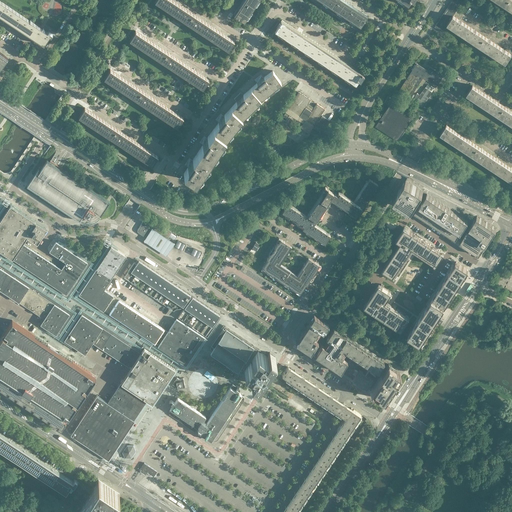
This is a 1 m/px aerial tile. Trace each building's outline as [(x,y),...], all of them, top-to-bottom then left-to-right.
[(234,41),(193,14),(172,0),(156,0),(155,2),(228,50),(234,41)] [(367,15),(343,0),(243,0),(234,14),(245,22),(259,0),(318,0),(322,3),(323,1),(324,2),(327,4),(327,5),(336,11),(337,10),(341,13),(340,14),(359,27),(367,15)] [(448,23),(453,15),(461,4),(463,0),(452,0),(440,18),(448,23)] [(511,0),(496,0),(511,10),(511,0)] [(29,22),(0,2),(0,15),(44,44),(44,45),(49,38),(51,39),(55,34),(51,31),(49,29),(48,31),(46,33),(33,24),(34,22),(30,19),(29,22)] [(511,54),(486,37),(453,15),(448,23),(447,25),(506,63),(511,54)] [(442,32),(447,25),(448,23),(440,18),(435,27),(442,32)] [(364,74),(316,43),(282,20),(274,32),(277,34),(278,33),(283,36),(282,37),(291,43),(292,42),(296,44),(295,46),(304,52),(305,51),(309,53),(309,55),(318,61),(318,59),(323,62),(322,63),(331,70),(332,68),(336,71),(335,72),(355,85),(358,80),(360,81),(364,74)] [(209,80),(169,53),(136,31),(130,40),(203,89),(209,80)] [(410,97),(423,77),(436,85),(443,76),(433,70),(431,74),(427,71),(417,64),(415,68),(400,90),(410,97)] [(183,118),(141,90),(110,69),(106,75),(104,78),(177,127),(179,124),(183,118)] [(278,85),(281,83),(273,71),(264,77),(264,76),(264,77),(262,75),(257,82),(257,83),(256,83),(257,83),(251,88),(261,99),(264,96),(273,89),(278,85)] [(423,107),(434,90),(426,85),(420,95),(418,93),(415,97),(418,99),(416,103),(423,107)] [(511,111),(473,85),(467,94),(511,124),(511,111)] [(254,106),(257,102),(261,99),(251,88),(243,95),(240,93),(237,101),(236,101),(236,102),(231,107),(242,117),(245,114),(254,106)] [(321,115),(323,111),(325,109),(317,104),(314,108),(308,104),(311,100),(299,92),(285,112),(289,115),(285,121),(281,118),(276,126),(288,134),(294,126),(289,124),(293,118),(297,120),(303,124),(301,128),(309,134),(313,127),(321,133),(325,126),(329,120),(321,115)] [(398,103),(395,101),(396,99),(395,99),(394,99),(394,100),(390,97),(390,95),(389,95),(388,96),(382,107),(383,107),(387,110),(390,106),(394,109),(398,103)] [(406,124),(408,121),(410,120),(410,119),(402,114),(402,112),(401,112),(400,112),(400,113),(398,111),(398,109),(397,109),(396,110),(394,109),(390,106),(387,110),(377,126),(397,139),(406,125),(407,125),(407,124),(406,124)] [(231,130),(239,120),(242,117),(231,107),(225,115),(224,114),(224,115),(221,113),(219,122),(218,122),(218,123),(214,129),(226,137),(228,134),(231,130)] [(158,156),(117,129),(85,108),(80,115),(79,117),(152,165),(154,162),(155,161),(158,156)] [(511,168),(486,151),(446,125),(443,129),(443,130),(443,131),(440,134),(455,144),(457,145),(470,153),(471,154),(484,162),(486,164),(511,181),(511,168)] [(211,159),(223,141),(226,137),(214,129),(208,137),(207,137),(204,136),(203,144),(202,145),(198,151),(211,159)] [(267,133),(266,134),(274,153),(279,151),(279,150),(271,131),(267,133)] [(196,182),(211,159),(198,151),(193,159),(192,160),(190,158),(188,166),(188,167),(187,167),(188,167),(184,173),(196,182)] [(59,167),(55,165),(51,162),(50,161),(49,161),(47,159),(42,167),(40,170),(39,172),(38,173),(36,171),(27,185),(71,215),(71,214),(72,214),(80,219),(82,216),(86,210),(88,207),(99,214),(100,215),(109,201),(108,200),(107,199),(61,169),(60,168),(59,167)] [(50,159),(49,161),(50,161),(51,162),(60,168),(61,169),(62,167),(50,159)] [(310,219),(290,206),(287,204),(282,212),(304,227),(302,229),(325,244),(330,236),(328,234),(328,233),(315,224),(316,222),(331,199),(356,216),(362,208),(359,206),(360,205),(363,207),(378,185),(369,179),(368,182),(354,203),(339,193),(338,196),(337,195),(325,187),(321,193),(322,194),(308,216),(310,218),(310,219)] [(456,240),(458,236),(459,236),(468,221),(461,216),(459,215),(445,205),(436,200),(427,194),(425,193),(423,192),(422,191),(420,190),(412,185),(406,181),(406,180),(393,199),(411,210),(412,209),(415,204),(417,206),(418,207),(415,211),(414,213),(456,240)] [(338,196),(339,193),(354,203),(368,182),(366,181),(353,201),(340,192),(339,192),(337,195),(338,196)] [(291,205),(290,206),(310,219),(310,218),(308,216),(322,194),(321,193),(307,215),(291,205)] [(11,206),(11,205),(21,212),(23,209),(7,199),(0,210),(0,256),(68,302),(94,263),(59,240),(57,242),(61,245),(87,262),(79,275),(67,293),(65,293),(54,285),(48,281),(45,282),(43,281),(43,278),(35,273),(34,273),(26,268),(26,267),(24,267),(23,267),(22,266),(21,266),(21,265),(21,264),(21,263),(20,263),(18,264),(14,261),(13,259),(13,258),(0,249),(0,215),(5,208),(7,206),(9,206),(11,206)] [(27,237),(37,244),(47,229),(21,212),(11,205),(11,206),(16,210),(21,213),(35,223),(45,230),(37,242),(28,236),(27,237)] [(16,210),(11,206),(9,206),(7,206),(5,208),(0,215),(0,249),(13,258),(23,244),(23,243),(27,238),(27,237),(28,236),(37,242),(45,230),(35,223),(21,213),(16,210)] [(477,216),(472,224),(470,226),(471,226),(473,227),(481,233),(480,235),(478,238),(477,240),(466,233),(462,238),(462,239),(459,243),(479,255),(496,229),(477,216)] [(148,221),(146,223),(153,228),(168,238),(170,235),(172,232),(150,218),(148,221)] [(152,229),(153,228),(146,223),(143,221),(138,229),(137,230),(137,231),(137,232),(138,232),(138,233),(139,233),(144,237),(144,236),(150,231),(152,229)] [(460,238),(462,239),(462,238),(466,233),(477,240),(478,238),(480,235),(481,233),(473,227),(471,226),(470,226),(472,224),(470,223),(468,221),(459,236),(458,236),(460,238)] [(384,270),(383,271),(386,273),(387,272),(391,275),(392,276),(395,278),(397,276),(396,275),(395,274),(412,249),(413,247),(435,262),(434,264),(436,266),(442,256),(444,254),(443,253),(443,254),(441,252),(439,251),(439,250),(439,251),(436,249),(434,248),(435,248),(434,247),(434,248),(432,246),(430,245),(430,244),(430,245),(427,243),(425,242),(426,242),(425,241),(425,242),(423,240),(421,239),(421,238),(421,239),(418,237),(417,236),(417,235),(415,234),(408,229),(406,228),(404,231),(403,231),(399,237),(398,237),(399,238),(397,240),(399,241),(401,243),(400,245),(397,249),(395,252),(395,253),(393,256),(392,256),(391,259),(389,262),(388,262),(387,265),(386,266),(385,268),(384,270)] [(174,243),(152,229),(150,231),(144,241),(166,256),(174,243)] [(176,235),(172,232),(168,238),(172,241),(176,235)] [(268,260),(268,259),(262,268),(266,270),(268,272),(267,272),(270,274),(271,274),(277,278),(279,280),(282,282),(285,284),(285,283),(292,288),(291,288),(294,290),(294,289),(297,291),(300,293),(306,285),(305,284),(307,282),(308,283),(310,280),(314,274),(315,274),(318,269),(317,268),(320,265),(310,259),(298,276),(300,277),(299,278),(297,277),(278,264),(276,263),(277,262),(278,263),(290,246),(280,239),(278,243),(277,242),(274,247),(275,248),(271,254),(270,254),(268,256),(270,258),(268,260)] [(185,244),(177,241),(175,246),(183,250),(185,244)] [(87,262),(61,245),(57,242),(56,242),(50,251),(66,262),(64,265),(79,275),(87,262)] [(110,247),(111,246),(117,250),(119,247),(110,242),(74,297),(138,340),(139,338),(187,370),(207,339),(204,337),(201,341),(199,344),(198,344),(191,355),(192,355),(190,357),(191,358),(186,365),(180,361),(169,354),(158,346),(154,344),(143,336),(137,332),(131,328),(128,329),(122,325),(121,322),(120,322),(118,321),(118,320),(114,317),(109,314),(108,314),(97,307),(98,306),(94,304),(91,305),(78,296),(77,293),(93,270),(96,269),(96,268),(97,267),(102,260),(105,256),(111,247),(110,247)] [(21,264),(31,249),(23,244),(13,258),(13,259),(14,261),(18,264),(20,263),(21,263),(21,264)] [(96,269),(95,270),(110,280),(111,278),(123,260),(126,256),(117,250),(111,246),(110,247),(111,247),(105,256),(102,260),(97,267),(96,269)] [(278,263),(277,262),(276,263),(278,264),(297,277),(299,278),(300,277),(298,276),(310,259),(309,258),(297,275),(280,264),(291,246),(290,246),(278,263)] [(413,250),(423,256),(423,255),(413,247),(412,249),(405,258),(407,259),(413,250)] [(201,252),(193,248),(191,254),(199,257),(201,252)] [(35,273),(45,258),(31,249),(21,264),(21,265),(21,266),(22,266),(23,267),(24,267),(26,267),(26,268),(34,273),(35,273)] [(435,262),(423,255),(423,256),(434,264),(435,262)] [(43,278),(52,263),(45,258),(35,273),(43,278)] [(396,275),(407,259),(405,258),(395,274),(396,275)] [(138,261),(183,291),(182,293),(189,297),(191,295),(162,275),(161,275),(159,273),(157,272),(155,270),(154,270),(153,269),(152,269),(150,267),(148,266),(146,264),(145,264),(144,263),(143,263),(141,261),(139,260),(138,261)] [(0,265),(6,270),(7,272),(12,276),(17,280),(23,283),(28,287),(29,287),(34,291),(34,290),(39,291),(40,294),(43,294),(50,299),(50,301),(51,302),(54,301),(54,304),(69,314),(56,334),(47,328),(46,331),(59,340),(77,312),(0,261),(0,265)] [(183,306),(189,297),(182,293),(183,291),(138,261),(136,264),(134,262),(124,277),(173,311),(174,310),(175,309),(176,309),(177,308),(178,308),(179,308),(180,308),(181,308),(182,307),(183,306)] [(432,302),(430,304),(437,309),(436,310),(439,312),(440,311),(441,311),(442,309),(446,303),(448,300),(452,294),(453,293),(454,291),(457,285),(459,284),(460,282),(462,279),(463,276),(466,273),(468,270),(466,269),(467,269),(456,262),(450,272),(451,272),(443,284),(441,288),(437,293),(435,296),(432,302)] [(48,281),(58,267),(52,263),(43,278),(43,281),(45,282),(48,281)] [(67,293),(79,275),(64,265),(61,269),(63,270),(54,285),(65,293),(67,293)] [(54,285),(63,270),(61,269),(58,267),(48,281),(54,285)] [(93,270),(77,293),(78,296),(91,305),(94,304),(104,289),(110,280),(95,270),(96,269),(93,270)] [(420,342),(420,343),(421,343),(421,342),(424,338),(427,334),(427,333),(430,329),(433,325),(433,324),(436,320),(438,316),(439,315),(441,312),(441,311),(444,307),(445,306),(447,302),(448,302),(450,298),(451,297),(453,293),(454,293),(456,289),(457,288),(459,284),(460,284),(462,280),(463,279),(465,275),(468,271),(468,270),(466,273),(463,276),(462,279),(460,282),(459,284),(457,285),(454,291),(453,293),(452,294),(448,300),(446,303),(442,309),(441,311),(440,311),(439,312),(436,317),(435,318),(435,319),(434,322),(430,327),(428,330),(426,333),(424,336),(422,339),(420,342)] [(7,272),(0,282),(0,286),(0,289),(2,291),(5,287),(12,276),(7,272)] [(421,317),(418,321),(415,325),(416,326),(417,324),(420,320),(423,315),(425,312),(424,312),(426,311),(429,306),(430,304),(432,302),(435,296),(437,293),(441,288),(443,284),(451,272),(450,272),(448,276),(447,276),(444,280),(444,281),(442,285),(441,285),(439,289),(438,290),(436,294),(435,294),(433,298),(432,299),(430,303),(429,303),(427,307),(426,308),(424,312),(423,312),(421,316),(421,317)] [(418,295),(426,279),(418,275),(416,280),(417,280),(414,286),(412,285),(409,291),(418,295)] [(5,287),(2,291),(8,294),(17,280),(12,276),(5,287)] [(17,280),(8,294),(13,298),(23,283),(17,280)] [(23,283),(13,298),(19,301),(28,287),(23,283)] [(374,294),(373,293),(373,294),(370,298),(367,303),(365,306),(366,306),(370,308),(369,309),(374,313),(375,312),(377,313),(379,314),(380,315),(384,317),(384,318),(387,319),(388,320),(390,321),(393,323),(393,324),(396,325),(397,326),(399,327),(402,329),(402,330),(405,326),(409,319),(408,318),(405,316),(399,313),(396,310),(391,307),(390,307),(388,305),(387,304),(384,302),(385,301),(388,296),(390,293),(391,292),(383,287),(384,286),(381,284),(381,285),(380,285),(379,287),(378,289),(377,289),(377,290),(376,292),(375,294),(374,294)] [(28,287),(19,301),(24,305),(34,291),(28,287)] [(108,314),(109,314),(118,299),(104,289),(94,304),(98,306),(97,307),(108,314)] [(34,291),(24,305),(30,309),(40,294),(39,291),(34,290),(34,291)] [(40,294),(30,309),(41,316),(50,302),(50,301),(50,299),(43,294),(40,294)] [(192,296),(191,297),(219,316),(220,314),(192,296)] [(207,337),(217,322),(218,319),(219,316),(191,297),(191,298),(178,317),(205,336),(205,335),(207,337)] [(114,317),(124,303),(118,299),(109,314),(114,317)] [(50,302),(41,316),(45,319),(54,304),(54,301),(51,302),(50,302)] [(121,322),(131,307),(124,303),(114,317),(118,320),(118,321),(120,322),(121,322)] [(45,319),(41,324),(56,334),(69,314),(58,306),(54,304),(45,319)] [(436,317),(439,312),(436,310),(437,309),(430,304),(429,306),(426,311),(424,312),(425,312),(432,317),(432,316),(435,318),(436,317)] [(73,345),(65,340),(82,314),(102,328),(111,334),(113,333),(116,335),(117,337),(122,341),(128,345),(130,344),(132,346),(133,348),(139,352),(139,351),(141,352),(144,348),(150,352),(150,351),(150,352),(154,354),(156,355),(160,358),(160,357),(161,357),(161,358),(166,361),(166,362),(169,364),(171,365),(174,368),(175,368),(174,369),(173,370),(174,370),(173,371),(170,375),(170,376),(168,378),(169,378),(168,378),(169,378),(152,403),(151,403),(147,399),(146,399),(138,412),(137,412),(133,419),(134,419),(136,420),(147,404),(153,408),(180,367),(145,344),(142,347),(81,307),(59,340),(71,348),(73,345)] [(131,328),(140,314),(131,307),(121,322),(122,325),(128,329),(131,328)] [(432,317),(425,312),(423,315),(420,320),(417,324),(416,326),(415,325),(409,334),(408,335),(416,340),(420,342),(422,339),(424,336),(426,333),(428,330),(430,327),(434,322),(435,319),(435,318),(432,316),(432,317)] [(78,320),(65,340),(85,353),(92,342),(102,328),(82,314),(78,320)] [(137,332),(147,318),(140,314),(131,328),(137,332)] [(304,348),(305,348),(310,352),(317,341),(315,340),(317,337),(319,338),(323,332),(322,331),(324,329),(325,330),(329,324),(328,324),(323,321),(322,320),(320,319),(319,318),(317,317),(316,316),(314,315),(311,319),(311,318),(311,320),(307,325),(306,326),(307,326),(303,331),(302,332),(299,337),(298,338),(298,339),(296,342),(304,348)] [(222,318),(221,317),(220,318),(217,322),(207,337),(209,338),(222,318)] [(143,336),(153,322),(147,318),(137,332),(143,336)] [(199,344),(201,341),(204,337),(176,319),(168,332),(158,346),(169,354),(180,361),(186,365),(191,358),(190,357),(192,355),(191,355),(198,344),(199,344)] [(95,376),(90,372),(79,364),(53,347),(48,344),(34,335),(12,320),(0,338),(0,386),(6,391),(7,390),(9,392),(8,392),(11,394),(14,396),(16,397),(23,402),(23,401),(25,403),(31,407),(33,408),(39,413),(40,412),(42,414),(41,414),(47,418),(47,417),(49,419),(56,424),(56,423),(58,425),(61,427),(95,376)] [(154,344),(164,329),(153,322),(143,336),(154,344)] [(208,347),(209,348),(224,326),(258,349),(259,348),(224,324),(208,347)] [(256,384),(274,359),(273,359),(269,355),(268,355),(268,354),(267,357),(261,353),(262,351),(259,350),(258,349),(224,326),(209,348),(212,350),(218,354),(240,369),(243,371),(247,373),(247,372),(253,376),(251,380),(256,384)] [(377,370),(384,361),(353,340),(352,340),(346,336),(345,335),(340,332),(339,331),(335,329),(334,328),(333,327),(328,334),(329,334),(328,336),(326,338),(328,339),(333,342),(328,349),(325,347),(318,357),(321,359),(322,360),(327,363),(328,364),(333,367),(334,368),(335,368),(340,371),(340,372),(347,361),(345,360),(341,357),(345,350),(355,356),(355,355),(358,357),(358,358),(361,360),(361,359),(364,361),(364,362),(367,365),(368,364),(371,366),(370,367),(373,369),(374,368),(377,370)] [(102,328),(92,342),(102,349),(111,334),(102,328)] [(158,346),(168,332),(164,329),(154,344),(158,346)] [(111,334),(102,349),(112,356),(122,341),(117,337),(116,335),(113,333),(111,334)] [(333,342),(328,339),(324,346),(322,345),(318,351),(315,355),(318,357),(325,347),(328,349),(333,342)] [(122,341),(112,356),(118,359),(128,345),(122,341)] [(128,345),(118,359),(123,363),(133,348),(132,346),(130,344),(128,345)] [(122,379),(120,382),(121,383),(121,382),(146,399),(147,399),(151,403),(151,402),(152,403),(169,379),(168,378),(169,378),(168,378),(170,376),(170,375),(173,371),(174,370),(173,370),(174,369),(175,369),(175,368),(174,367),(174,368),(171,365),(169,364),(166,362),(166,361),(161,358),(161,357),(160,357),(160,358),(156,355),(154,354),(154,355),(150,352),(151,352),(150,351),(150,352),(144,348),(141,352),(131,368),(123,380),(122,379)] [(133,348),(123,363),(131,368),(141,352),(139,351),(139,352),(133,348)] [(238,371),(240,369),(218,354),(212,350),(210,353),(238,371)] [(372,378),(366,387),(371,390),(388,364),(384,361),(377,370),(374,368),(373,369),(370,367),(371,366),(368,364),(367,365),(364,362),(364,361),(361,359),(361,360),(358,358),(358,357),(355,355),(355,356),(345,350),(341,357),(345,360),(347,361),(340,372),(355,382),(356,380),(353,378),(359,369),(361,371),(362,372),(362,373),(368,377),(369,376),(370,377),(372,378)] [(388,364),(371,390),(374,392),(373,393),(377,396),(377,395),(383,399),(400,374),(394,370),(395,368),(388,364)] [(288,365),(287,367),(337,400),(343,404),(350,409),(351,408),(341,401),(288,365)] [(331,407),(332,408),(337,400),(287,367),(286,368),(285,370),(282,375),(286,378),(288,379),(289,380),(325,403),(328,406),(331,407)] [(366,387),(372,378),(370,377),(369,376),(368,377),(362,373),(362,372),(361,371),(359,369),(353,378),(356,380),(355,382),(362,386),(363,385),(366,387)] [(177,378),(172,384),(175,386),(176,390),(181,389),(185,388),(183,378),(179,379),(177,378)] [(130,425),(133,419),(137,412),(138,412),(146,399),(121,382),(121,383),(108,403),(97,395),(71,434),(89,446),(100,453),(107,457),(112,450),(113,451),(118,443),(120,440),(122,437),(128,428),(130,425)] [(197,429),(198,429),(199,430),(200,431),(201,431),(200,433),(211,440),(213,441),(214,441),(215,441),(216,441),(217,440),(217,441),(244,400),(243,400),(244,400),(244,399),(244,398),(243,397),(243,396),(241,395),(241,394),(238,392),(238,391),(239,391),(239,390),(240,389),(240,388),(239,387),(238,387),(237,387),(233,384),(231,387),(230,387),(209,419),(183,401),(178,398),(174,402),(171,400),(170,400),(170,401),(169,401),(169,402),(169,403),(170,403),(173,405),(170,409),(171,409),(169,411),(170,411),(170,412),(169,412),(169,413),(170,414),(170,415),(191,429),(193,430),(193,431),(195,432),(196,429),(197,429)] [(337,400),(332,408),(335,410),(338,412),(343,404),(337,400)] [(343,404),(338,412),(339,413),(341,414),(345,417),(337,430),(338,430),(338,431),(346,436),(361,414),(351,408),(350,409),(343,404)] [(308,492),(332,457),(346,436),(338,431),(338,430),(337,430),(299,486),(308,492)] [(0,449),(66,493),(70,486),(73,487),(77,481),(75,479),(73,482),(0,433),(0,449)] [(164,447),(169,440),(166,438),(161,445),(164,447)] [(125,458),(131,458),(136,451),(133,445),(127,445),(122,452),(122,453),(124,458),(125,458)] [(108,458),(100,453),(89,446),(88,448),(108,461),(111,457),(109,456),(108,458)] [(157,471),(150,467),(150,466),(148,465),(147,465),(146,464),(144,463),(139,470),(146,475),(147,473),(149,474),(150,474),(151,474),(150,475),(152,476),(153,476),(154,477),(154,476),(154,477),(156,474),(155,474),(156,474),(156,472),(157,471)] [(114,502),(119,494),(98,480),(93,488),(86,499),(85,501),(79,509),(84,511),(107,511),(114,502)] [(294,511),(304,499),(308,492),(299,486),(281,511),(294,511)]
